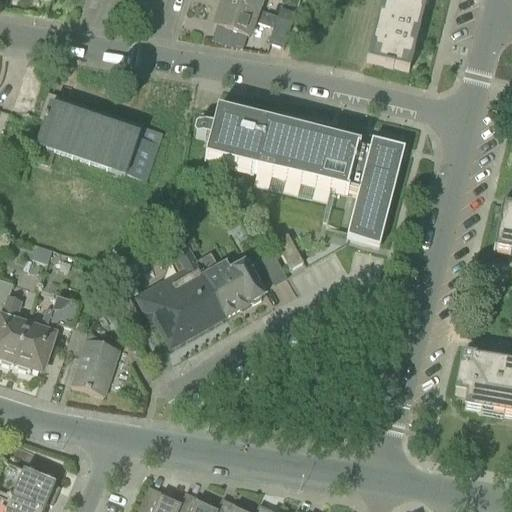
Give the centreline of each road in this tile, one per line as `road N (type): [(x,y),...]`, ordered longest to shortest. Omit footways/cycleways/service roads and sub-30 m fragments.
road 1 (residential): [(466,123),(300,82),(0,35)]
road 2 (residential): [(380,486),(466,123)]
road 3 (residential): [(380,486),(114,440)]
road 4 (residential): [(511,508),(380,486)]
